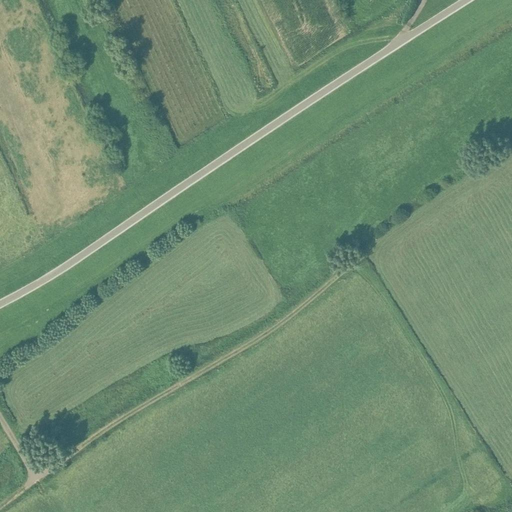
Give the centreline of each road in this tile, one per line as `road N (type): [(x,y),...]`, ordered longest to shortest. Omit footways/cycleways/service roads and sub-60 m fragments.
road 1 (unclassified): [(0,305),(474,0)]
road 2 (track): [(0,507),(121,419),(256,339),(377,246)]
